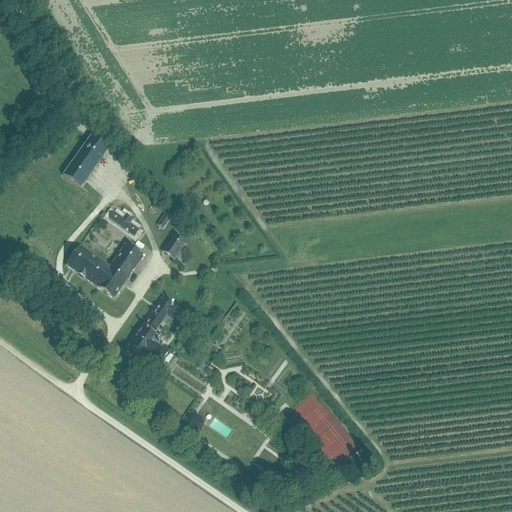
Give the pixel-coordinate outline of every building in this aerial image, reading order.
[(81,189),(109,152),(110,150),(92,137),(63,176),(81,189)] [(113,212),(108,220),(133,237),(134,237),(139,230),(130,224),(132,220),(125,215),(122,219),(113,212)] [(162,219),(157,226),(163,230),(168,223),(162,219)] [(186,243),(174,235),(162,252),(174,261),(186,243)] [(112,300),(143,258),(125,245),(109,268),(79,247),(65,266),(112,300)] [(179,325),(185,317),(172,308),(173,306),(168,302),(166,304),(162,300),(144,326),(154,334),(166,316),(179,325)] [(159,337),(154,334),(144,326),(128,348),(143,358),(146,355),(160,365),(169,352),(155,342),(159,337)] [(226,355),(229,363),(241,359),(238,351),(226,355)]
